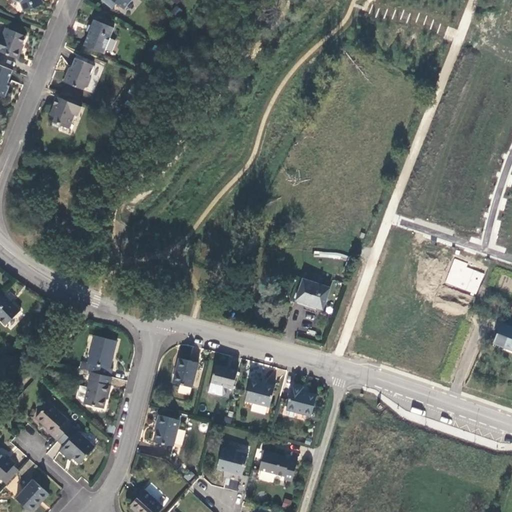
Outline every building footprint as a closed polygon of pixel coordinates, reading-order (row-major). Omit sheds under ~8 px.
[(41,0),(14,0),(21,3),(25,12),(37,7),(43,5),(41,0)] [(104,0),(115,9),(119,4),(125,9),(132,0),(104,0)] [(103,54),(114,29),(95,21),(89,34),(84,46),(103,54)] [(0,52),(17,60),(21,51),(19,50),(21,46),(25,37),(6,29),(3,36),(0,35),(0,52)] [(63,83),(83,92),(85,89),(88,87),(91,81),(89,77),(94,67),(75,59),(72,68),(69,74),(67,73),(63,83)] [(9,79),(13,71),(0,66),(0,96),(4,99),(9,89),(6,88),(8,83),(9,79)] [(67,101),(57,97),(53,108),(50,115),(54,117),(51,125),(58,128),(60,125),(69,128),(74,114),(78,116),(82,107),(78,105),(79,103),(68,98),(67,101)] [(485,272),(454,260),(445,283),(476,295),(485,272)] [(323,310),(330,288),(303,279),(296,301),(323,310)] [(14,298),(6,290),(0,296),(0,321),(5,327),(20,312),(10,302),(14,298)] [(511,326),(503,322),(495,343),(511,349),(511,326)] [(90,364),(89,372),(90,372),(110,377),(112,369),(110,369),(113,357),(117,342),(95,336),(88,363),(90,364)] [(191,387),(198,363),(180,358),(173,383),(191,387)] [(237,371),(215,366),(209,393),(222,396),(225,395),(227,388),(233,390),(233,389),(237,371)] [(109,386),(111,377),(110,377),(90,372),(88,380),(90,381),(88,388),(80,386),(77,396),(82,401),(84,402),(84,404),(103,409),(107,395),(109,395),(110,391),(111,387),(109,386)] [(270,407),(275,387),(264,384),(264,385),(250,381),(245,401),(270,407)] [(311,417),(317,395),(302,391),(303,388),(293,385),(284,417),(286,419),(293,421),(295,412),(311,417)] [(49,432),(58,441),(72,426),(73,425),(49,404),(36,418),(47,429),(46,430),(49,432)] [(173,447),(180,421),(159,416),(157,422),(156,426),(158,426),(156,432),(153,442),(173,447)] [(70,460),(72,458),(80,465),(95,448),(72,426),(58,441),(64,446),(60,451),(65,456),(66,457),(70,460)] [(182,447),(185,430),(178,428),(174,445),(182,447)] [(242,475),(247,455),(222,449),(217,468),(229,471),(242,475)] [(292,483),(298,461),(273,455),(274,453),(264,451),(259,471),(271,474),(285,477),(284,481),(292,483)] [(2,455),(0,453),(0,480),(0,481),(1,480),(6,485),(19,471),(13,466),(15,464),(9,458),(7,456),(5,458),(2,455)] [(32,511),(41,503),(49,494),(33,480),(16,499),(29,511),(32,511)] [(158,511),(163,508),(144,490),(131,505),(138,511),(158,511)]
